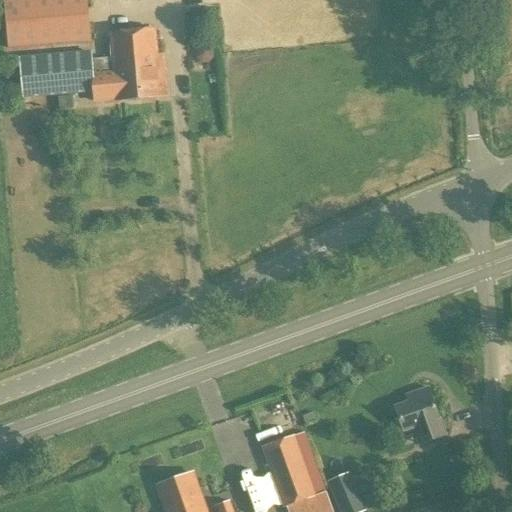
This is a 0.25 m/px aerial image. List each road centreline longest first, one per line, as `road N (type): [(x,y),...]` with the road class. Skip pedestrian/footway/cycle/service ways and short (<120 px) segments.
road 1 (unclassified): [(0,392),(482,180)]
road 2 (secondary): [(0,442),(482,267)]
road 3 (unclassified): [(502,511),(482,267)]
road 4 (unclassified): [(482,180),(467,0)]
